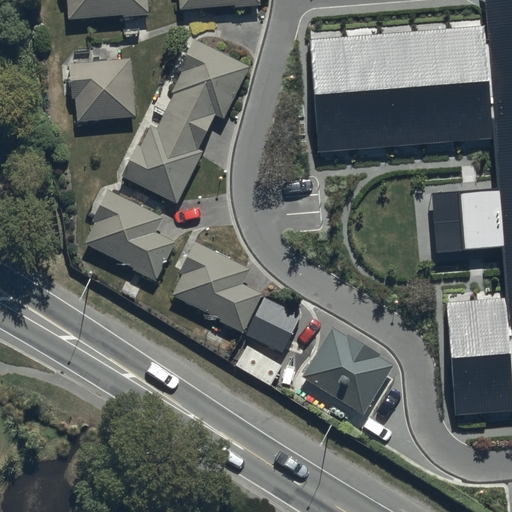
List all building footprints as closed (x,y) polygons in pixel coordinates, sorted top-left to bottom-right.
[(182,197),(249,45),(193,20),(126,173),(182,197)] [(482,38),(314,51),(321,141),(492,127),(497,184),(450,188),(456,259),(497,255),(501,295),(442,299),(452,429),(511,424),(511,62),(485,64),(482,38)] [(122,41),(65,48),(72,108),(128,102),(122,41)] [(170,202),(97,164),(66,222),(150,265),(172,224),(161,219),(170,202)] [(229,254),(188,237),(163,294),(233,325),(250,286),(221,273),(229,254)]
